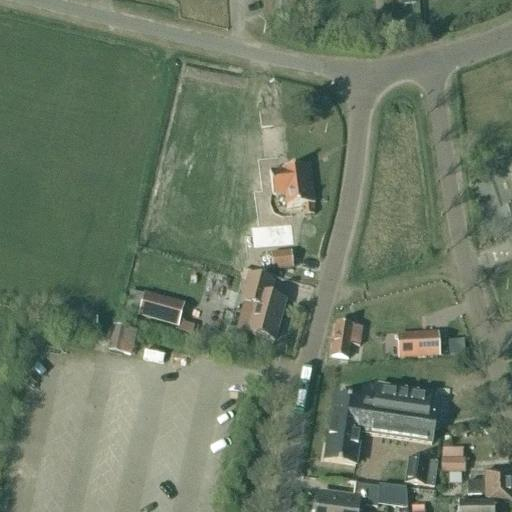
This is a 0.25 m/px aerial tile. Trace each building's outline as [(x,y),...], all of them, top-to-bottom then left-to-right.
[(272,227),(252,230),(255,250),(295,245),(292,225),(288,225),(286,209),(302,207),(303,218),(313,217),(312,206),(314,205),(308,167),(281,171),(281,173),(269,174),(272,197),(268,197),(272,227)] [(272,273),(292,270),(290,252),(270,255),(272,273)] [(240,313),(235,331),(247,334),(246,335),(274,342),(284,303),(268,299),(272,285),(248,278),(241,303),(243,303),(240,313)] [(144,297),(138,316),(177,327),(182,308),(144,297)] [(358,342),(360,328),(335,325),(330,359),(347,361),(350,341),(358,342)] [(129,357),(135,333),(116,328),(113,328),(112,333),(107,352),(129,357)] [(438,357),(437,336),(397,339),(398,359),(438,357)] [(463,343),(449,344),(450,357),(464,356),(463,343)] [(165,350),(163,358),(186,362),(187,354),(165,350)] [(374,386),(371,405),(364,404),(364,403),(333,399),(323,463),(355,468),(360,436),(431,447),(435,415),(425,413),(428,394),(374,386)] [(441,450),(440,474),(448,475),(448,486),(460,486),(460,475),(464,475),(464,461),(461,460),(462,451),(441,450)] [(433,490),(436,466),(408,462),(404,486),(433,490)] [(511,505),(511,474),(483,474),(483,485),(466,485),(467,498),(483,497),(484,505),(511,505)] [(378,487),(378,491),(355,488),(353,501),(318,496),(316,511),(356,511),(357,508),(375,510),(376,507),(406,511),(404,490),(378,487)]
